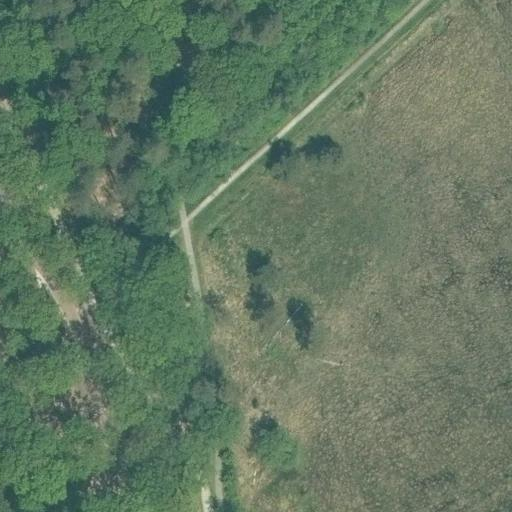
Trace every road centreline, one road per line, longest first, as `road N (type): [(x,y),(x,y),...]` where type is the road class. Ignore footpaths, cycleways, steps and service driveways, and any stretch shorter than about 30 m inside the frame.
road 1 (track): [(75,354),(463,0)]
road 2 (tertiary): [(151,511),(0,191)]
